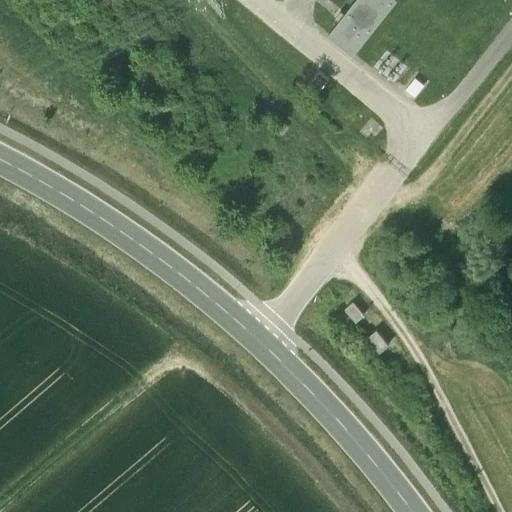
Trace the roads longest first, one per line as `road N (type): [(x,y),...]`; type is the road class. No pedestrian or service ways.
road 1 (secondary): [(414,511),(352,434),(253,334),(169,263),(0,162)]
road 2 (track): [(0,504),(183,351),(242,397),(348,511)]
road 3 (track): [(330,254),(368,288),(490,511)]
road 4 (track): [(377,190),(398,202),(421,182),(511,69)]
